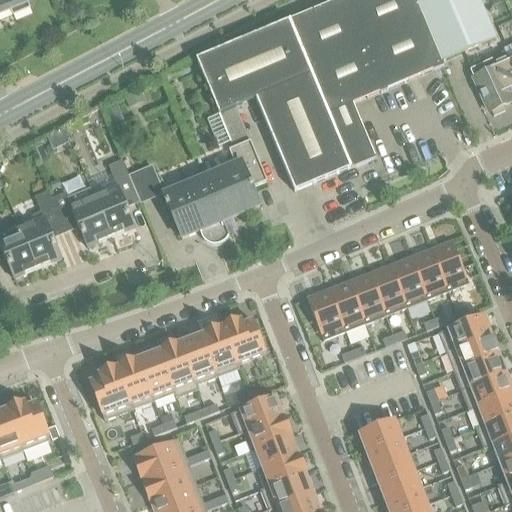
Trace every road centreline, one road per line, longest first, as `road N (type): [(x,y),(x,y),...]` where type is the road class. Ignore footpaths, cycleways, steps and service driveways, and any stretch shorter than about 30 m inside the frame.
road 1 (residential): [(348,511),(257,276)]
road 2 (tertiary): [(0,115),(215,0)]
road 3 (residential): [(46,354),(257,276)]
road 4 (residential): [(257,276),(462,185)]
road 5 (residential): [(110,511),(46,354)]
road 6 (residential): [(511,308),(462,185)]
